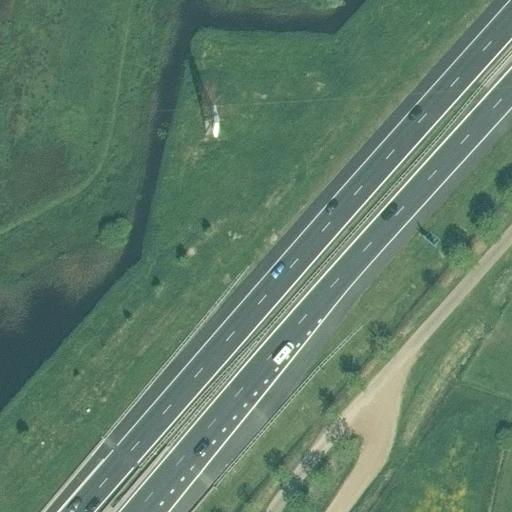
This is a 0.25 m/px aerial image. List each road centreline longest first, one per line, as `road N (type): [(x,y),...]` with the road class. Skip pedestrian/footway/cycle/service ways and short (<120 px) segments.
road 1 (motorway): [(511,25),(82,511)]
road 2 (motorway): [(134,511),(511,92)]
road 3 (unclassified): [(275,511),(349,413),(511,235)]
road 4 (track): [(334,511),(383,431),(371,393)]
